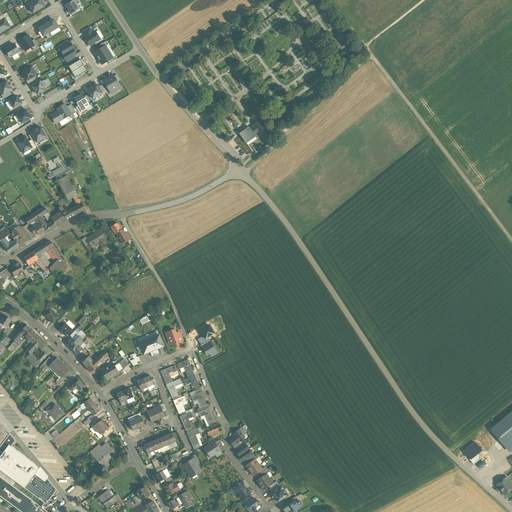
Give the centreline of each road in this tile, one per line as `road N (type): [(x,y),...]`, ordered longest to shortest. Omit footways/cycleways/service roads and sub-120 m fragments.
road 1 (track): [(243,174),(431,436),(511,510)]
road 2 (residential): [(0,264),(76,222),(175,202),(239,168)]
road 3 (track): [(371,55),(511,241)]
road 4 (residential): [(152,364),(195,355),(226,426),(229,453),(267,506)]
road 5 (track): [(243,174),(371,55)]
road 6 (track): [(120,214),(171,299),(191,352)]
road 7 (unclassified): [(140,48),(239,168)]
road 8 (residential): [(0,297),(99,395)]
